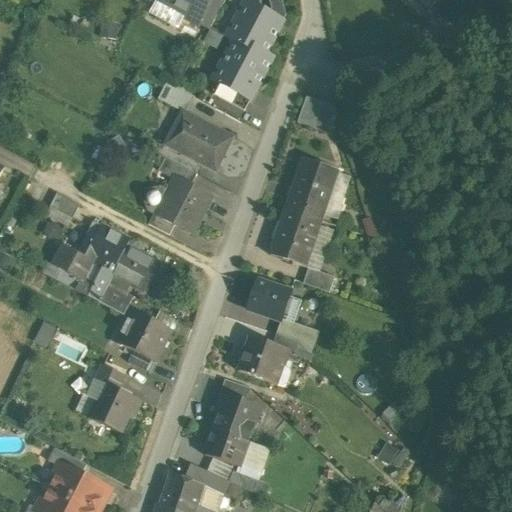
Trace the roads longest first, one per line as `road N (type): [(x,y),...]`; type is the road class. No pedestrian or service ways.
road 1 (residential): [(221,271),(314,12),(311,0)]
road 2 (residential): [(140,511),(221,271)]
road 3 (residential): [(221,271),(0,154)]
